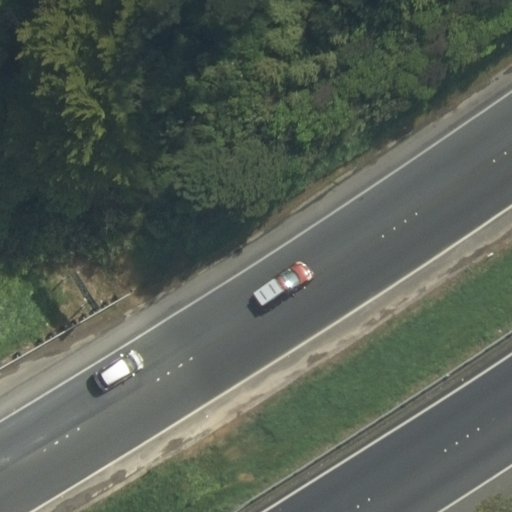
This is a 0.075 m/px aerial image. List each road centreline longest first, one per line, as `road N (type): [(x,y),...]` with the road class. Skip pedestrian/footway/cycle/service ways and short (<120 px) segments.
road 1 (motorway): [(0,470),(511,149)]
road 2 (motorway): [(511,399),(338,511)]
